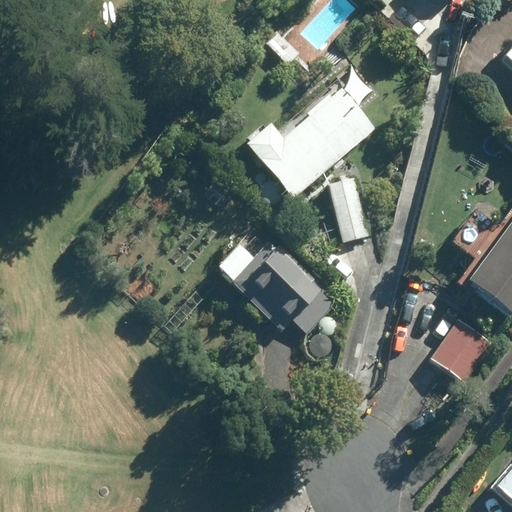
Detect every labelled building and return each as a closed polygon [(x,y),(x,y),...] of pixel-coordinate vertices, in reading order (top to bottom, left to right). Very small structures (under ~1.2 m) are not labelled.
[(387,0),(370,0),(379,8),(387,0)] [(511,37),(492,60),(511,77),(511,37)] [(352,98),(342,86),(333,93),(331,91),(272,143),(259,127),(234,149),(248,164),(249,164),(285,205),(367,133),(344,106),(352,98)] [(363,238),(346,180),(319,187),(335,245),(363,238)] [(217,210),(222,204),(221,194),(215,188),(204,187),(199,192),(200,203),(206,210),(217,210)] [(507,319),(511,312),(511,208),(457,282),(507,319)] [(265,243),(228,283),(278,331),(286,323),(301,336),(329,307),(315,294),(316,292),(308,285),(311,282),(275,248),(272,251),(265,243)] [(456,319),(427,360),(445,372),(461,384),(490,344),(456,319)] [(511,511),(511,458),(481,494),(503,511),(511,511)]
